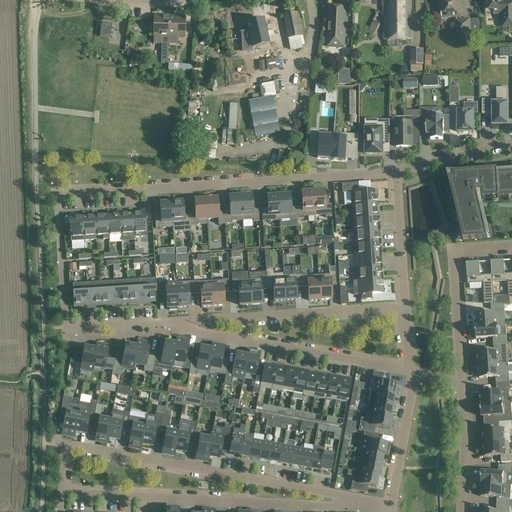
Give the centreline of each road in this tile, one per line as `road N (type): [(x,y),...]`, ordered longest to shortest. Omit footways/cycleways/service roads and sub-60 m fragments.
road 1 (residential): [(396,172),(56,195),(64,330)]
road 2 (residential): [(369,506),(64,446)]
road 3 (residential): [(61,493),(369,506)]
road 4 (residential): [(413,373),(162,323)]
road 5 (residential): [(162,323),(403,308)]
road 6 (residential): [(511,246),(454,250),(463,382)]
road 7 (track): [(36,0),(30,108),(91,115)]
road 8 (residential): [(403,308),(396,172)]
road 9 (residential): [(391,507),(413,373)]
road 10 (residential): [(463,382),(462,511)]
